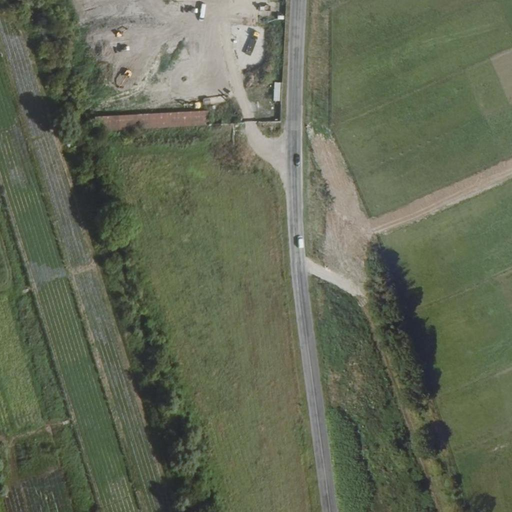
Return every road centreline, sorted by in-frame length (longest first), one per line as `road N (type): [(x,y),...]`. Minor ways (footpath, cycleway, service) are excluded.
road 1 (secondary): [(331,511),(298,263),(291,149),(297,0)]
road 2 (track): [(437,511),(365,307),(298,263)]
road 3 (unknown): [(223,54),(260,139),(291,149)]
